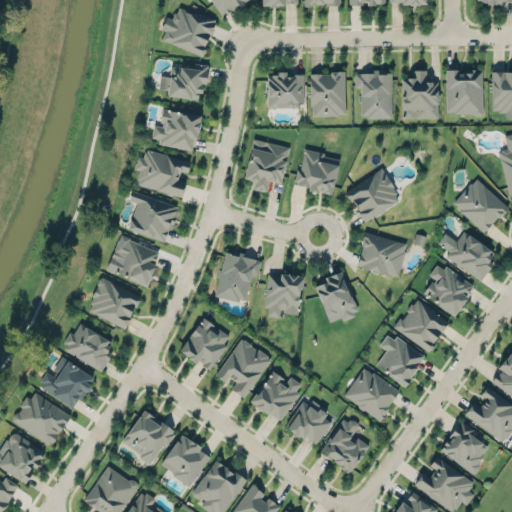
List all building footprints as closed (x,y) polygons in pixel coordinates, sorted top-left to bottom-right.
[(212,0),(246,0),(238,6),(237,4),(223,14),(212,0)] [(161,37),(164,29),(160,27),(165,13),(171,15),(174,9),(176,10),(179,4),(200,14),(201,12),(214,17),(213,20),(214,20),(205,43),(206,43),(202,54),(161,37)] [(159,75),(158,88),(167,89),(167,96),(202,99),(205,64),(191,62),(191,67),(170,65),(169,75),(159,75)] [(402,115),(401,75),(407,75),(407,73),(411,72),(412,72),(413,67),(419,64),(426,67),(426,76),(428,75),(432,77),(432,79),(437,79),(437,115),(402,115)] [(492,108),(492,68),(495,67),(502,67),(504,67),(511,65),(511,116),(505,117),(505,110),(498,110),(498,108),(492,108)] [(297,105),(297,99),(303,100),(303,72),(296,69),(291,72),(288,71),(286,72),(286,68),(282,66),(277,68),(277,71),(276,70),(271,72),(271,73),(267,73),(267,105),(297,105)] [(482,69),(445,68),(445,113),(482,114),(482,69)] [(309,73),(329,72),(329,70),(344,69),(345,113),(337,113),(337,114),(311,114),(311,104),(309,104),(309,73)] [(361,112),(361,86),(353,86),(352,70),(389,69),(390,117),(367,117),(367,112),(361,112)] [(194,148),(199,114),(161,109),(159,125),(152,124),(150,142),(194,148)] [(253,186),(266,189),(270,176),(274,176),(273,179),(281,180),(289,145),(253,136),(244,174),(255,177),(253,186)] [(323,153),(324,151),(304,146),(299,167),(297,167),(294,178),(297,179),(296,182),(302,181),(308,184),(308,181),(310,180),(309,190),(312,191),(318,192),(318,187),(322,188),(331,190),(339,157),(323,153)] [(511,146),(509,147),(509,146),(500,148),(501,149),(498,150),(509,193),(511,192),(511,146)] [(182,193),(186,179),(177,176),(180,168),(188,170),(190,159),(147,147),(147,149),(145,149),(143,155),(138,154),(134,166),(139,167),(137,176),(139,177),(137,181),(182,193)] [(344,189),(381,166),(387,176),(390,178),(394,185),(393,185),(397,191),(395,193),(398,198),(364,219),(357,208),(359,207),(353,198),(351,199),(344,189)] [(482,229),(504,204),(476,177),(472,181),(468,181),(453,200),(454,203),(458,207),(456,209),(482,229)] [(140,189),(127,225),(164,238),(168,226),(171,227),(176,213),(175,211),(177,205),(176,205),(177,202),(140,189)] [(365,228),(406,241),(404,248),(405,248),(397,273),(388,271),(387,273),(357,263),(363,242),(361,242),(363,234),(362,234),(365,228)] [(443,232),(436,243),(448,250),(444,257),(482,279),(492,262),(488,259),(494,251),(462,231),(456,240),(443,232)] [(147,281),(138,278),(138,279),(128,276),(130,273),(116,267),(115,271),(112,268),(115,260),(110,258),(119,237),(126,241),(128,237),(159,250),(154,260),(156,260),(153,267),(154,268),(151,275),(150,275),(147,281)] [(245,298),(250,274),(256,276),(260,258),(255,257),(255,256),(248,253),(242,252),(242,250),(235,248),(236,251),(234,250),(229,250),(230,249),(225,248),(214,294),(238,300),(239,296),(245,298)] [(454,314),(473,285),(437,261),(428,275),(433,278),(422,293),(454,314)] [(280,269),(287,270),(288,269),(297,270),(297,271),(304,272),(301,294),(299,294),(297,311),(284,310),(285,307),(280,306),(279,315),(267,313),(268,305),(263,305),(268,271),(280,273),(280,269)] [(314,285),(322,281),(321,277),(340,270),(357,309),(352,311),(354,314),(342,320),(340,315),(328,321),(314,285)] [(125,327),(140,295),(101,277),(86,309),(125,327)] [(391,325),(399,316),(401,317),(406,310),(404,308),(410,301),(412,302),(416,296),(448,320),(426,350),(391,325)] [(178,346),(197,320),(198,321),(203,314),(229,333),(223,341),(226,343),(209,367),(202,362),(204,359),(198,355),(195,359),(178,346)] [(112,350),(101,368),(64,347),(68,342),(64,340),(70,329),(74,331),(80,320),(85,323),(86,322),(109,336),(107,340),(111,343),(108,348),(112,350)] [(376,361),(386,347),(379,342),(386,332),(394,337),(396,334),(423,353),(417,362),(418,362),(412,370),(414,371),(409,377),(408,376),(404,382),(397,377),(396,378),(388,372),(389,370),(376,361)] [(243,395),(270,358),(266,355),(267,353),(258,346),(257,348),(250,343),(251,342),(244,337),(243,338),(240,336),(215,373),(223,379),(228,373),(236,379),(230,386),(243,395)] [(511,394),(511,352),(509,350),(498,367),(500,368),(491,381),(511,394)] [(93,376),(61,357),(50,374),(46,371),(37,385),(74,408),(93,376)] [(343,392),(363,364),(371,370),(372,369),(399,388),(391,400),(389,399),(386,404),(388,405),(385,409),(386,409),(379,418),(364,408),(362,408),(358,405),(357,402),(343,392)] [(302,384),(288,375),(285,379),(270,369),(249,402),(279,421),(302,384)] [(472,401),(463,415),(504,441),(511,427),(511,403),(485,386),(479,395),(485,398),(480,406),(472,401)] [(48,442),(12,418),(12,415),(14,411),(16,409),(19,409),(22,404),(19,403),(26,393),(30,395),(34,389),(70,412),(52,440),(51,439),(48,442)] [(286,423),(287,423),(285,422),(302,398),(308,402),(312,397),(320,402),(319,404),(327,410),(324,415),(331,419),(328,423),(329,424),(327,426),(327,425),(315,442),(309,437),(310,437),(304,433),(303,435),(299,431),(297,433),(290,428),(291,427),(286,423)] [(148,461),(162,442),(164,443),(173,431),(171,430),(173,427),(167,421),(161,418),(159,421),(158,420),(158,417),(147,407),(143,406),(126,430),(127,431),(121,438),(139,451),(138,454),(148,461)] [(319,451),(342,418),(346,421),(349,419),(352,419),(355,421),(357,424),(351,434),(355,437),(357,437),(368,445),(348,472),(319,451)] [(440,447),(447,436),(449,437),(455,431),(451,428),(457,422),(459,423),(462,419),(473,428),(471,431),(483,440),(482,440),(488,444),(483,452),(482,451),(480,454),(482,455),(477,462),(479,464),(473,473),(440,447)] [(0,462),(0,449),(2,450),(9,439),(9,435),(10,432),(13,430),(17,429),(44,448),(40,455),(41,457),(35,466),(31,463),(29,466),(32,468),(24,479),(0,462)] [(210,453),(179,434),(159,466),(190,485),(210,453)] [(473,481),(435,456),(426,469),(424,468),(413,484),(453,511),(460,501),(465,504),(473,493),(467,490),(473,481)] [(191,491),(216,458),(244,478),(220,511),(215,511),(213,511),(212,511),(207,511),(200,505),(204,499),(201,496),(199,497),(196,497),(192,494),(191,491)] [(128,477),(107,462),(95,479),(82,496),(102,510),(106,511),(115,511),(127,496),(128,496),(137,484),(136,482),(136,480),(134,478),(132,476),(128,477)] [(0,511),(18,484),(4,476),(2,480),(0,479),(0,511)] [(229,511),(251,481),(264,490),(261,496),(264,497),(268,493),(276,498),(274,501),(279,504),(273,511),(229,511)] [(435,511),(434,511),(437,507),(412,489),(410,492),(405,500),(401,498),(393,509),(394,510),(392,511),(435,511)] [(124,511),(140,491),(143,493),(145,490),(155,497),(150,504),(153,506),(155,504),(165,511),(124,511)]
